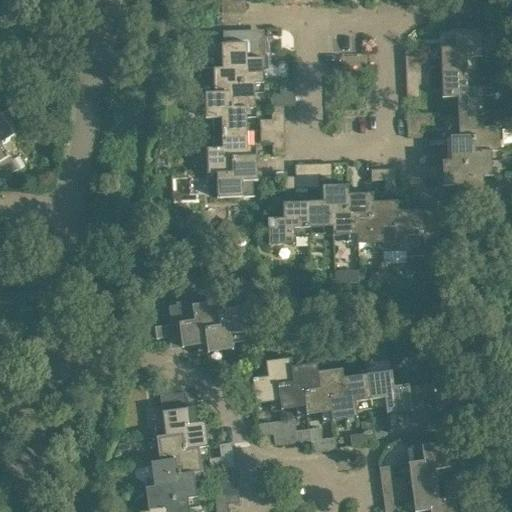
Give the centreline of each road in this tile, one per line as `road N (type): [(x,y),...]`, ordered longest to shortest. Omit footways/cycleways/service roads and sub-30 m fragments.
road 1 (residential): [(246,452),(225,405),(170,367),(46,363)]
road 2 (residential): [(71,211),(114,0)]
road 3 (residential): [(327,21),(309,54),(310,137),(325,150),(391,142)]
road 4 (residential): [(46,363),(71,211)]
road 5 (residential): [(17,511),(46,363)]
road 6 (residential): [(391,142),(388,19)]
